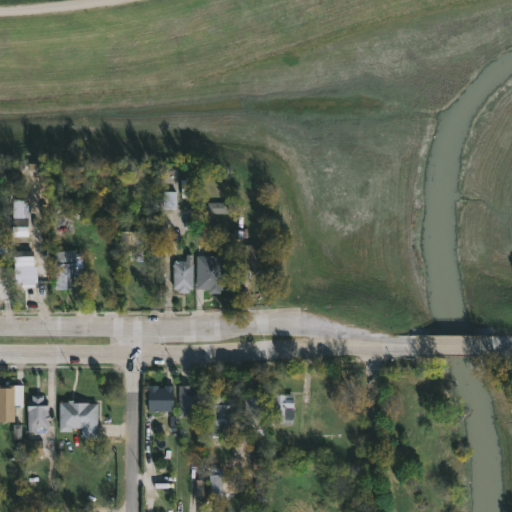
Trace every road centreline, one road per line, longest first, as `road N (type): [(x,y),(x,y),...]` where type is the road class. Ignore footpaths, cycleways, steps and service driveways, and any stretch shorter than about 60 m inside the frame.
road 1 (tertiary): [(355,342),(316,328),(0,327)]
road 2 (tertiary): [(0,352),(315,350),(355,342)]
road 3 (residential): [(131,511),(134,327)]
